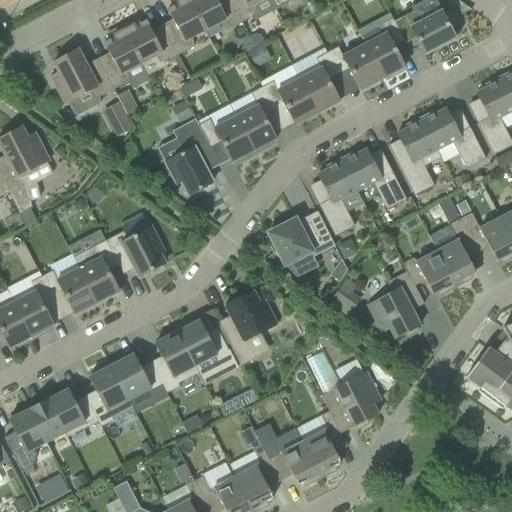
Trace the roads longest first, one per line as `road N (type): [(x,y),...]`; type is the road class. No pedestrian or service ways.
road 1 (residential): [(0,386),(196,285),(303,166),(511,39)]
road 2 (residential): [(321,511),(359,482),(511,289)]
road 3 (residential): [(112,0),(54,30),(0,73)]
